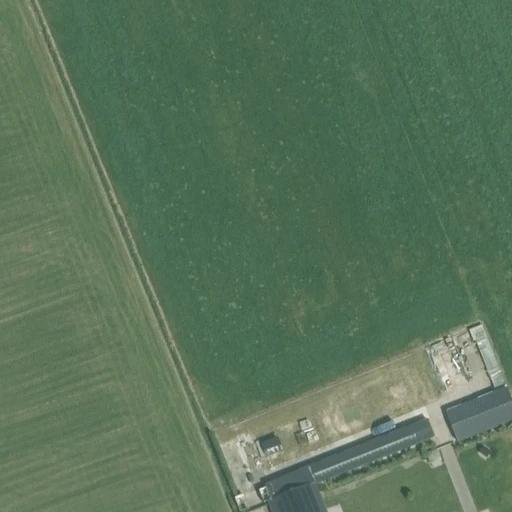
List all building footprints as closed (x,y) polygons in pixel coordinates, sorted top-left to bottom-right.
[(301,417),(311,445),(399,413),(390,388),(382,391),(374,370),(355,377),(348,358),(333,364),(340,384),(329,388),(324,376),(313,380),(327,419),(319,422),(315,412),(301,417)] [(442,365),(444,384),(464,382),(462,363),(442,365)] [(511,420),(511,400),(507,389),(497,393),(445,413),(457,442),(511,420)] [(428,421),(412,427),(310,469),(317,485),(435,436),(428,421)] [(308,469),(256,492),(262,507),(270,504),(273,511),(325,511),(315,485),(313,485),(308,469)] [(444,500),(458,494),(448,469),(433,475),(444,500)]
